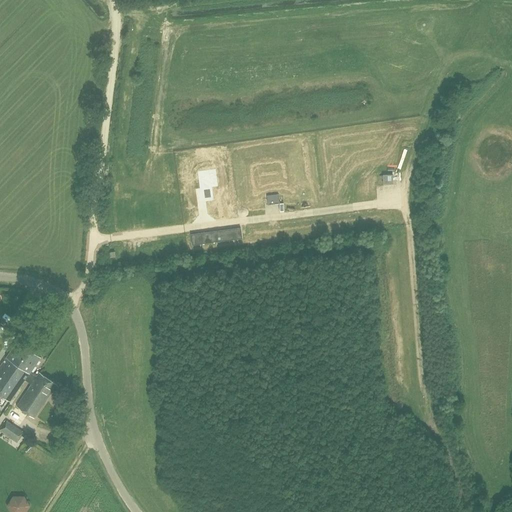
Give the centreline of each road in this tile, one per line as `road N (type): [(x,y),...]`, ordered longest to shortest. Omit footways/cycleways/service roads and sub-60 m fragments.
road 1 (unclassified): [(135,511),(96,437),(83,326),(70,302),(30,278),(0,276)]
road 2 (track): [(92,239),(115,7)]
